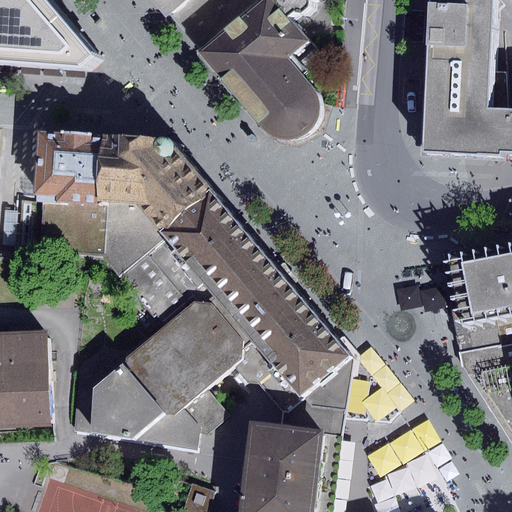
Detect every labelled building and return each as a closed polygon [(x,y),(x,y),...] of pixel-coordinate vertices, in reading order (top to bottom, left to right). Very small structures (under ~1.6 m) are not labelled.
[(0,0),(0,65),(92,73),(104,62),(51,0),(0,0)] [(150,0),(164,16),(169,13),(203,54),(214,45),(211,40),(257,0),(150,0)] [(203,54),(202,55),(269,135),(277,138),(285,140),(291,140),(298,139),(303,138),(309,136),(316,132),(320,126),(323,118),(324,112),(323,104),(322,98),(318,91),(306,78),(320,65),(321,61),(321,56),(319,53),(317,49),(303,33),(290,20),(299,13),(300,15),(305,16),(313,9),(313,2),(315,0),(314,0),(270,0),(214,45),(203,54)] [(511,0),(437,0),(430,151),(501,157),(501,151),(511,150),(511,0)] [(346,68),(338,68),(335,105),(344,106),(346,68)] [(93,202),(98,134),(39,130),(35,202),(22,201),(18,256),(103,261),(107,203),(93,202)] [(152,137),(98,134),(93,202),(107,203),(103,261),(119,277),(212,198),(202,185),(170,143),(166,139),(161,137),(152,137)] [(212,198),(119,277),(151,316),(154,313),(161,322),(193,296),(196,303),(193,302),(129,358),(122,363),(165,414),(175,415),(182,409),(207,388),(235,365),(243,358),(243,347),(251,343),(299,397),(349,357),(212,198)] [(511,343),(511,246),(444,258),(461,352),(511,343)] [(0,428),(49,426),(47,330),(0,331),(0,428)] [(243,358),(235,365),(247,381),(262,383),(284,412),(345,420),(354,363),(349,357),(299,397),(251,343),(243,347),(243,358)] [(462,367),(511,438),(511,343),(461,352),(462,367)] [(129,358),(104,352),(80,369),(74,433),(197,449),(201,434),(202,429),(182,409),(175,415),(165,414),(122,363),(129,358)] [(230,416),(207,388),(182,409),(202,429),(201,434),(208,435),(230,416)] [(388,397),(377,406),(388,419),(400,409),(389,396),(388,397)] [(330,511),(340,435),(248,424),(237,511),(330,511)] [(191,483),(183,511),(211,511),(215,492),(191,483)]
